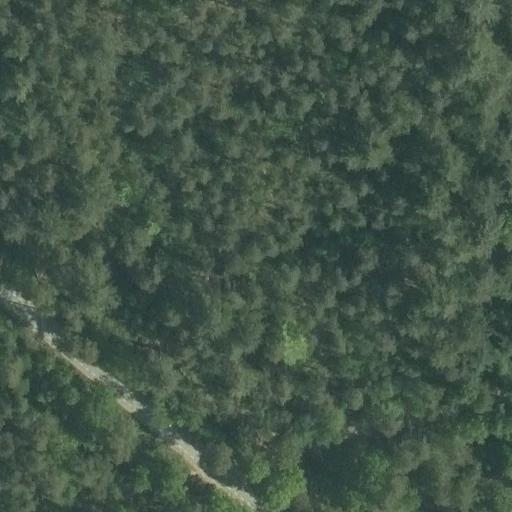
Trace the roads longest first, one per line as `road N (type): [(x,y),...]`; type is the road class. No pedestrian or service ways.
road 1 (unclassified): [(267,511),(0,288)]
road 2 (track): [(216,469),(511,402)]
